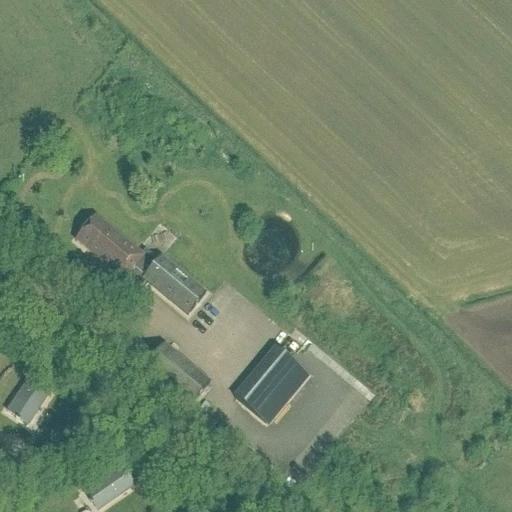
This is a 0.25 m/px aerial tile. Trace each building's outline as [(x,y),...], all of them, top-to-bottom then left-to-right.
[(123,282),(129,275),(143,287),(146,283),(187,318),(205,296),(161,259),(158,263),(145,253),(142,257),(95,218),(75,242),(93,257),(94,256),(100,261),(99,262),(123,282)] [(145,369),(192,407),(209,385),(163,347),(145,369)] [(275,351),(234,400),(265,426),(306,377),(275,351)] [(27,428),(53,391),(31,376),(6,414),(27,428)] [(95,511),(100,511),(135,488),(120,467),(82,493),(95,511)]
